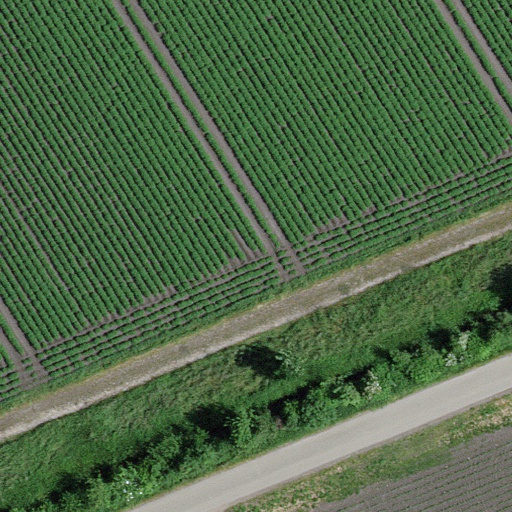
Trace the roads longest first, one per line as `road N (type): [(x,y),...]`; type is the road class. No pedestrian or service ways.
road 1 (track): [(511,210),(0,421)]
road 2 (unclassified): [(202,511),(511,384)]
